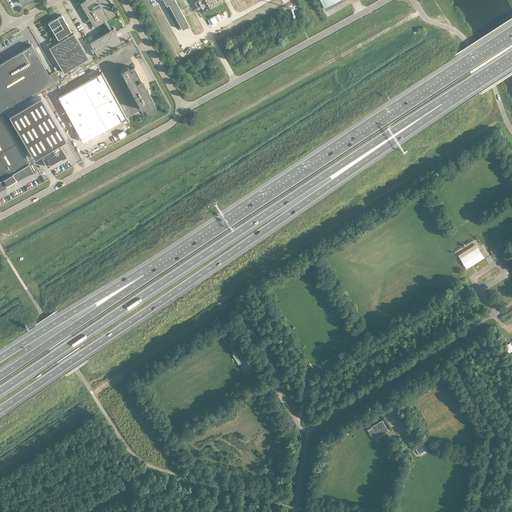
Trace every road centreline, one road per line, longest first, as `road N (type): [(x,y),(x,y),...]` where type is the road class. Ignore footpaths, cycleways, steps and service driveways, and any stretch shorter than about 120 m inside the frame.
road 1 (motorway): [(0,408),(443,103)]
road 2 (motorway): [(0,390),(443,103)]
road 3 (motorway): [(511,34),(161,266)]
road 4 (unclassified): [(295,511),(308,431),(511,304)]
road 5 (unclassified): [(183,110),(387,0)]
road 6 (unclassified): [(0,218),(183,110)]
road 7 (motorway): [(161,266),(0,376)]
road 8 (motorway): [(161,266),(0,358)]
road 9 (unclassified): [(511,130),(463,38),(423,17),(412,0)]
road 10 (unclassified): [(183,110),(123,0)]
